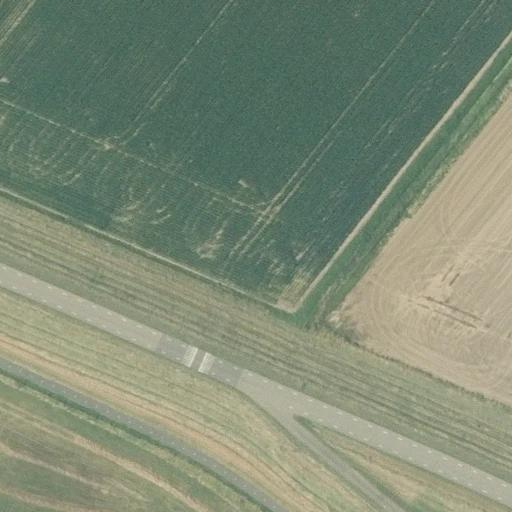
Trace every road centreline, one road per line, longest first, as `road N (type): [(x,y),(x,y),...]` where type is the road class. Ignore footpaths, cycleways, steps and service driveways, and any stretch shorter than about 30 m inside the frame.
road 1 (tertiary): [(273,394),(0,274)]
road 2 (tertiary): [(511,499),(273,394)]
road 3 (unclassified): [(396,511),(281,419),(273,394)]
